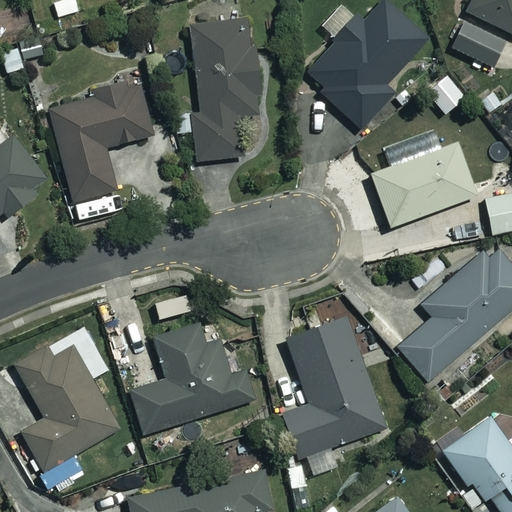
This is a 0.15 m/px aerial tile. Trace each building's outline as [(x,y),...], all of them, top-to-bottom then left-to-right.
[(78,0),(61,0),(54,2),(60,21),(83,14),(78,0)] [(511,0),(474,0),(468,14),(511,34),(511,0)] [(430,44),(388,4),(367,26),(362,22),(308,78),(367,135),(400,100),(388,88),(430,44)] [(265,119),(256,22),(195,28),(204,131),(198,131),(201,165),(247,160),(243,121),(265,119)] [(508,44),(468,26),(457,52),(497,70),(508,44)] [(36,58),(32,44),(2,52),(9,79),(27,74),(23,61),(36,58)] [(158,139),(144,84),(99,96),(101,101),(54,113),(78,205),(120,194),(109,152),(158,139)] [(5,149),(0,142),(0,221),(9,214),(14,220),(56,189),(19,139),(5,149)] [(480,198),(460,147),(375,180),(395,231),(480,198)] [(511,194),(489,200),(497,237),(511,234),(511,194)] [(511,315),(511,264),(500,250),(489,260),(485,256),(425,307),(437,320),(401,350),(431,385),(511,315)] [(209,350),(201,324),(156,338),(171,383),(135,395),(148,437),(256,403),(247,375),(234,379),(224,346),(209,350)] [(387,432),(350,324),(290,344),(312,409),(288,417),(303,461),(387,432)] [(123,432),(77,350),(54,363),(50,355),(21,371),(49,422),(26,435),(47,474),(123,432)] [(511,511),(511,445),(493,420),(447,454),(486,507),(479,511),(511,511)] [(272,508),(266,475),(131,501),(132,511),(266,511),(266,509),(272,508)] [(406,511),(399,502),(384,511),(406,511)]
